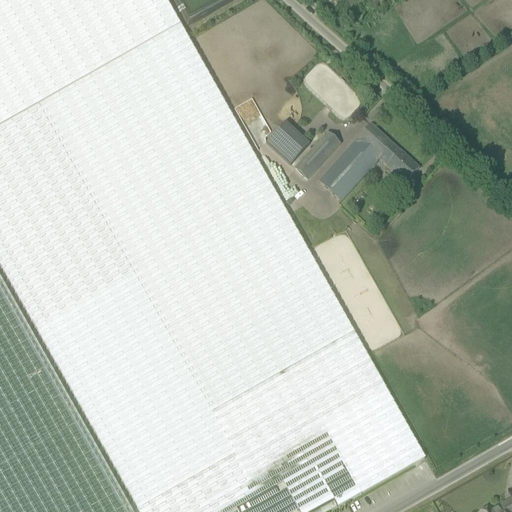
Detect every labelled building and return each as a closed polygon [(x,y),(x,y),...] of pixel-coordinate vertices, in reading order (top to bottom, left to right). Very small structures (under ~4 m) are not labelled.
[(0,0),(0,266),(138,511),(236,511),(236,510),(283,484),(314,466),(334,501),(338,508),(425,459),(425,458),(165,0),(0,0)] [(341,202),(376,164),(379,161),(405,185),(419,170),(371,126),(319,182),(341,202)] [(339,145),(327,134),(296,169),(309,180),(339,145)] [(0,511),(132,511),(0,277),(0,511)] [(314,466),(283,484),(298,511),(314,511),(334,501),(314,466)] [(490,511),(489,510),(484,511),(511,511),(511,500),(492,511),(490,511)]
